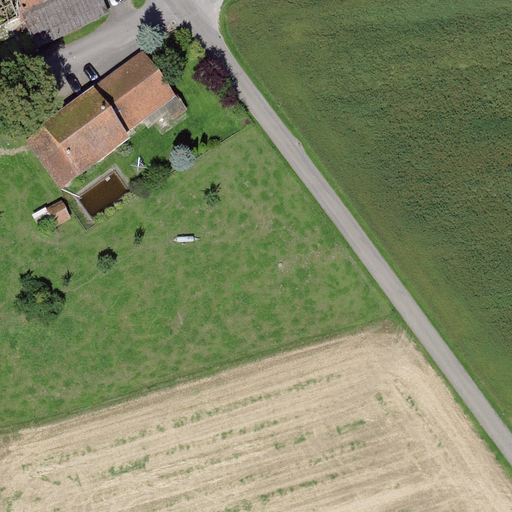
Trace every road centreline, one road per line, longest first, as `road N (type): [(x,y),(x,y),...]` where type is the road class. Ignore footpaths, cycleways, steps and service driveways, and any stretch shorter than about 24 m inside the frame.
road 1 (unclassified): [(511,456),(178,0)]
road 2 (track): [(0,85),(88,54),(177,0)]
